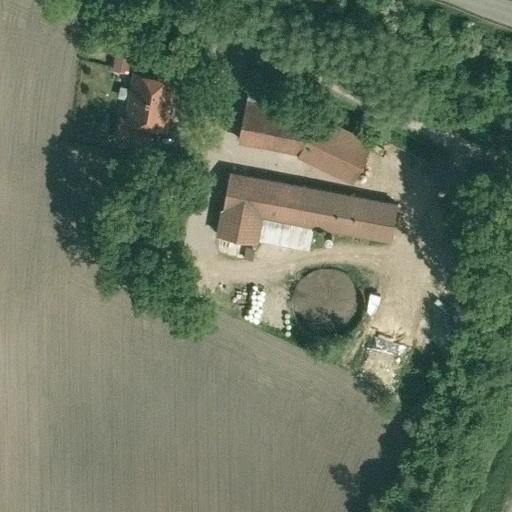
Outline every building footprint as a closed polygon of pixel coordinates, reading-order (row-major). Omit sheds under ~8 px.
[(118,46),(113,65),(129,68),(133,49),(118,46)] [(175,79),(136,72),(128,116),(128,117),(151,121),(166,124),(175,79)] [(310,111),(247,99),(240,138),(302,151),(310,111)] [(373,141),(310,111),(302,151),(300,154),(355,179),(373,141)] [(151,121),(128,117),(128,116),(122,115),(117,138),(147,143),(151,121)] [(395,204),(228,175),(216,239),(255,246),(259,222),(388,245),(395,204)] [(360,293),(352,280),(339,272),(326,270),(311,274),(300,282),(293,294),(290,308),(293,322),(301,333),(313,341),(328,343),(341,340),(353,332),(361,320),(363,306),(360,293)]
